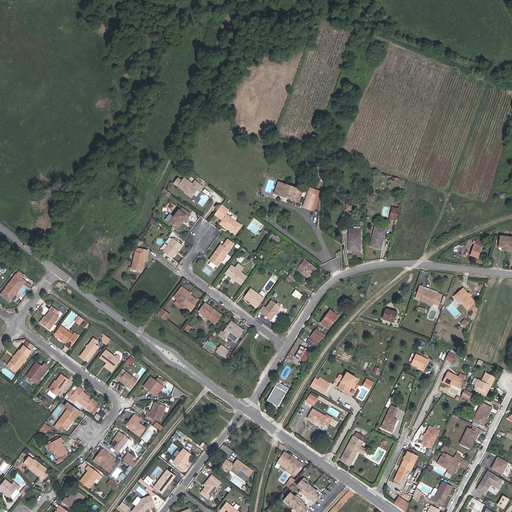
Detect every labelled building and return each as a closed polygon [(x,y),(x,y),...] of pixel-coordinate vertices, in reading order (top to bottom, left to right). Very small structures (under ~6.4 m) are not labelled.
[(182,184),(193,193),(199,198),(205,189),(207,191),(210,188),(203,182),(200,185),(192,179),(189,183),(186,180),(182,184)] [(285,191),(288,182),(287,182),(285,181),(281,192),(294,196),(294,194),(285,191)] [(309,189),(288,182),(285,191),(294,194),(294,196),(305,200),(309,189)] [(310,206),(317,208),(323,193),(318,192),(318,190),(315,189),(315,191),(310,206)] [(321,209),(326,194),(323,193),(317,208),(321,209)] [(232,208),(228,205),(221,215),(225,217),(232,208)] [(179,215),(175,212),(171,218),(175,221),(182,226),(186,221),(187,222),(192,215),(194,217),(196,213),(188,208),(186,211),(184,210),(180,216),(179,215)] [(232,208),(225,217),(228,220),(235,211),(232,208)] [(391,221),(398,222),(401,213),(394,211),(391,221)] [(194,217),(192,215),(187,222),(186,221),(182,226),(184,228),(190,219),(191,220),(194,217)] [(247,226),(233,215),(227,223),(241,234),(247,226)] [(386,229),(376,229),(375,248),(385,248),(386,229)] [(366,231),(354,231),(354,253),(365,253),(366,231)] [(268,238),(277,244),(281,238),(271,232),(268,238)] [(511,240),(506,238),(503,249),(508,250),(511,251),(511,240)] [(177,257),(187,245),(179,239),(169,251),(177,257)] [(223,267),(238,248),(232,243),(229,247),(227,245),(215,261),(223,267)] [(489,245),(481,243),(476,256),(485,258),(489,245)] [(470,248),(467,247),(465,253),(472,255),(475,247),(471,246),(470,248)] [(140,250),(138,258),(134,267),(144,270),(147,260),(149,253),(151,253),(152,249),(144,247),(143,251),(140,250)] [(310,262),(302,272),(311,279),(319,268),(310,262)] [(237,266),(231,274),(246,285),(252,278),(237,266)] [(18,274),(4,294),(12,300),(26,281),(18,274)] [(298,278),(295,283),(304,289),(307,285),(298,278)] [(295,283),(293,285),(298,289),(302,292),(304,289),(295,283)] [(185,288),(179,296),(182,298),(181,299),(194,309),(201,300),(193,294),(194,293),(189,289),(188,290),(185,288)] [(429,290),(424,288),(421,299),(438,304),(439,303),(444,304),(447,294),(442,293),(442,292),(430,288),(429,290)] [(295,293),(301,298),(304,294),(302,292),(298,289),(295,293)] [(256,290),(250,298),(263,308),(269,300),(256,290)] [(471,297),(471,296),(467,291),(461,296),(464,300),(464,303),(471,311),(479,304),(474,298),(473,298),(471,297)] [(268,307),(264,313),(279,324),(283,320),(279,316),(285,309),(277,302),(271,310),(268,307)] [(211,304),(204,313),(220,324),(226,316),(211,304)] [(52,312),(43,324),(51,330),(60,317),(57,315),(59,312),(54,307),(51,311),(52,312)] [(336,307),(328,322),(336,327),(345,312),(336,307)] [(402,310),(390,307),(387,316),(399,319),(402,310)] [(170,311),(166,308),(165,309),(162,313),(166,317),(170,311)] [(231,323),(245,334),(248,331),(233,320),(231,323)] [(245,334),(231,323),(224,332),(232,337),(240,344),(247,335),(245,334)] [(64,327),(58,335),(69,344),(68,345),(71,348),(80,336),(77,334),(76,335),(64,327)] [(315,343),(324,348),(333,333),(324,328),(315,343)] [(232,337),(224,332),(222,335),(229,340),(232,337)] [(109,347),(113,341),(107,336),(104,339),(105,344),(109,347)] [(324,348),(315,343),(313,342),(311,341),(305,351),(315,357),(317,358),(325,348),(324,348)] [(101,348),(98,345),(94,342),(89,348),(83,357),(90,362),(101,348)] [(220,352),(229,358),(232,354),(233,352),(225,345),(220,352)] [(13,362),(10,366),(16,370),(19,366),(21,368),(34,351),(27,346),(24,351),(22,350),(13,362)] [(109,351),(103,358),(110,363),(108,367),(115,372),(123,361),(109,351)] [(307,369),(315,357),(305,351),(298,364),(307,369)] [(415,365),(422,368),(428,371),(433,361),(420,355),(415,365)] [(458,358),(452,356),(449,362),(455,365),(458,358)] [(38,383),(43,376),(51,366),(47,363),(45,366),(40,363),(30,376),(38,383)] [(126,375),(123,373),(118,379),(122,382),(123,381),(129,385),(129,387),(130,388),(131,387),(134,390),(141,381),(128,372),(126,375)] [(351,393),(355,386),(356,383),(359,385),(362,379),(351,373),(342,388),(351,393)] [(446,383),(455,387),(456,386),(464,389),(468,381),(451,373),(446,383)] [(54,389),(60,394),(71,380),(64,375),(54,389)] [(487,391),(489,385),(490,385),(493,377),(488,375),(484,383),(481,381),(477,388),(480,389),(479,392),(485,395),(487,391)] [(323,380),(319,377),(315,385),(328,393),(334,384),(324,378),(323,380)] [(490,385),(489,385),(493,387),(494,387),(498,379),(493,377),(490,385)] [(147,387),(150,390),(152,388),(157,391),(155,393),(159,396),(166,388),(163,386),(165,383),(161,379),(158,382),(153,378),(147,387)] [(367,386),(373,389),(376,383),(370,380),(367,386)] [(93,400),(91,399),(88,396),(89,395),(85,392),(86,391),(81,388),(74,397),(93,411),(99,403),(94,399),(93,400)] [(272,406),(278,409),(279,407),(284,410),(293,394),(283,388),(272,406)] [(180,399),(189,398),(177,389),(175,396),(180,396),(180,399)] [(462,396),(470,400),(473,393),(465,389),(462,396)] [(322,397),(315,394),(312,400),(319,403),(322,397)] [(67,427),(69,429),(74,422),(80,415),(81,416),(83,413),(70,403),(68,406),(71,408),(61,422),(67,427)] [(150,416),(163,421),(169,407),(158,403),(154,413),(151,413),(150,416)] [(487,427),(489,422),(491,419),(495,409),(486,404),(477,422),(487,427)] [(335,416),(318,408),(314,417),(322,421),(322,420),(331,424),(335,416)] [(385,430),(394,435),(398,428),(401,422),(397,420),(402,411),(396,408),(385,430)] [(135,432),(142,437),(148,429),(141,424),(143,420),(138,416),(130,426),(136,431),(135,432)] [(58,426),(64,431),(67,427),(61,422),(58,426)] [(166,428),(160,423),(157,426),(164,431),(166,428)] [(48,424),(42,432),(45,432),(51,426),(48,424)] [(432,432),(441,436),(443,431),(435,427),(432,432)] [(485,430),(478,427),(476,431),(472,429),(469,435),(466,442),(464,445),(474,450),(478,442),(481,434),(483,435),(485,430)] [(122,432),(120,435),(121,436),(117,442),(114,446),(122,452),(132,439),(122,432)] [(434,449),(441,436),(432,432),(430,436),(428,435),(427,438),(429,439),(426,445),(434,449)] [(65,438),(53,444),(57,452),(61,459),(70,453),(65,443),(67,442),(65,438)] [(344,462),(353,468),(362,454),(363,455),(366,451),(365,450),(369,444),(360,438),(344,462)] [(106,449),(103,453),(105,454),(99,462),(111,471),(117,463),(116,462),(119,459),(106,449)] [(306,461),(289,449),(280,462),(282,464),(285,461),(299,471),(306,461)] [(176,463),(185,470),(188,467),(187,465),(194,456),(186,450),(176,463)] [(450,451),(448,455),(458,459),(459,457),(460,456),(450,451)] [(398,480),(405,483),(411,470),(416,472),(423,458),(412,452),(398,480)] [(125,461),(131,465),(137,458),(131,453),(125,461)] [(465,462),(466,460),(466,459),(460,456),(459,457),(458,459),(448,455),(447,454),(441,465),(451,471),(450,473),(455,476),(457,474),(458,475),(463,467),(461,466),(463,462),(464,463),(465,462)] [(31,458),(28,463),(33,466),(31,468),(31,469),(43,477),(43,478),(47,481),(51,475),(48,473),(49,470),(37,461),(36,462),(31,458)] [(511,461),(504,458),(498,470),(509,475),(511,468),(511,461)] [(254,472),(238,460),(235,465),(228,459),(222,467),(229,472),(231,469),(247,481),(254,472)] [(89,469),(92,471),(93,472),(89,477),(88,476),(83,482),(92,488),(100,477),(103,474),(92,467),(89,469)] [(156,487),(164,493),(177,477),(170,471),(156,487)] [(493,472),(483,491),(492,496),(503,477),(493,472)] [(299,477),(296,474),(289,481),(292,484),(299,477)] [(148,475),(144,480),(150,484),(154,479),(148,475)] [(203,493),(210,498),(222,482),(213,475),(206,485),(207,486),(207,487),(203,493)] [(308,475),(302,483),(306,486),(305,488),(308,491),(310,493),(314,496),(315,495),(319,499),(326,491),(322,487),(320,488),(312,481),(313,479),(308,475)] [(15,486),(8,481),(2,489),(13,498),(19,489),(21,487),(17,484),(15,486)] [(121,486),(116,481),(112,486),(115,487),(115,488),(117,491),(121,486)] [(435,501),(446,507),(457,488),(448,483),(439,498),(437,497),(435,501)] [(308,491),(305,488),(303,490),(312,498),(314,496),(310,493),(308,491)] [(66,502),(77,511),(87,497),(78,490),(71,500),(69,498),(66,502)] [(425,494),(420,490),(416,500),(421,502),(425,494)] [(298,494),(294,491),(288,498),(292,502),(293,501),(302,509),(301,510),(302,511),(306,511),(312,507),(307,503),(309,501),(305,498),(303,496),(300,493),(298,494)] [(301,491),(300,493),(303,496),(305,498),(309,501),(310,500),(301,491)] [(395,505),(407,509),(410,501),(398,496),(395,505)] [(141,506),(148,511),(149,509),(151,508),(156,506),(152,497),(143,500),(142,503),(142,504),(141,506)] [(222,511),(223,511),(240,511),(228,503),(222,511)]
